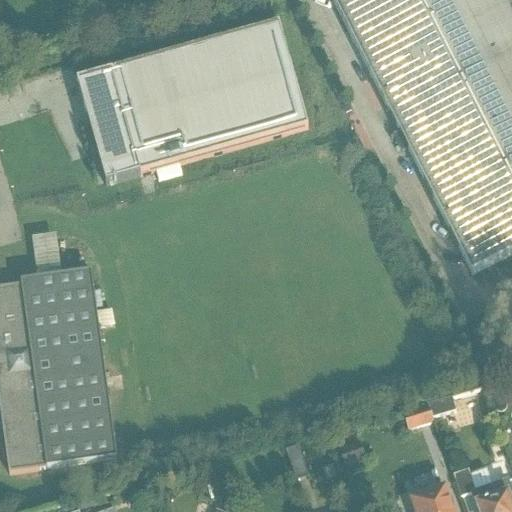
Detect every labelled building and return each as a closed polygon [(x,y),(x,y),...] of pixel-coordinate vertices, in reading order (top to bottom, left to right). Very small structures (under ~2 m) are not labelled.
[(327,0),(471,281),(511,259),(511,29),(497,0),(327,0)] [(279,31),(78,86),(106,188),(307,133),(279,31)] [(91,278),(0,290),(0,423),(7,479),(116,465),(91,278)] [(423,437),(451,429),(446,410),(418,418),(423,437)] [(505,481),(488,481),(488,496),(505,496),(505,481)] [(409,511),(450,511),(444,494),(407,506),(409,511)] [(473,511),(510,511),(505,497),(472,509),(473,511)] [(70,511),(112,511),(108,499),(70,511)]
